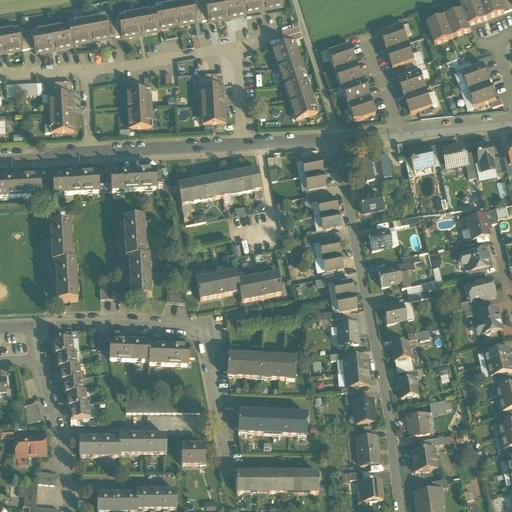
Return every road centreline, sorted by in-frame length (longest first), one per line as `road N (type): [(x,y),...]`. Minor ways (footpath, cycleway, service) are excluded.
road 1 (residential): [(335,140),(388,414),(398,511)]
road 2 (residential): [(29,328),(113,323),(206,335),(226,456)]
road 3 (residential): [(86,71),(230,50),(242,145)]
road 4 (residential): [(74,511),(37,359)]
road 5 (residential): [(242,145),(91,154)]
road 6 (unclassified): [(335,140),(293,0)]
